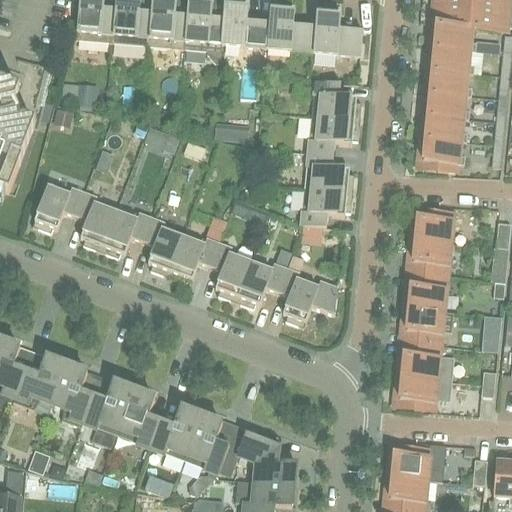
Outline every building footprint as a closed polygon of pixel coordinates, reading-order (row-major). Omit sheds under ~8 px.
[(112,47),(116,0),(115,0),(115,13),(103,12),(104,0),(79,0),(76,43),(112,47)] [(116,0),(112,47),(148,50),(152,0),(151,0),(151,16),(139,15),(140,0),(116,0)] [(164,0),(152,0),(148,50),(184,53),(188,0),(186,19),(175,18),(177,1),(164,0)] [(211,21),(212,4),(202,3),(202,0),(188,0),(184,53),(205,55),(205,57),(214,67),(219,67),(220,56),(224,5),(222,22),(211,21)] [(469,31),(471,0),(433,0),(432,15),(435,15),(434,27),(469,31)] [(471,0),(469,31),(506,34),(503,34),(505,22),(508,22),(509,0),(471,0)] [(267,52),(271,9),(270,9),(269,26),(247,24),(248,7),(224,5),(220,56),(221,56),(222,48),(267,52)] [(316,13),(315,30),(293,28),(294,11),(271,9),(267,52),(313,56),(317,13),(316,13)] [(317,13),(313,56),(360,60),(363,34),(339,32),(341,16),(317,13)] [(429,49),(475,53),(476,46),(470,46),(471,32),(506,35),(506,34),(469,31),(434,27),(431,27),(431,28),(436,29),(435,37),(430,37),(429,49)] [(503,56),(511,57),(511,55),(511,39),(505,39),(503,56)] [(427,71),(473,76),(474,69),(468,69),(469,55),(475,55),(475,53),(429,49),(429,51),(434,51),(433,60),(428,59),(427,71)] [(511,57),(503,56),(501,79),(510,80),(511,57)] [(425,94),(471,99),(471,92),(465,91),(467,77),(473,78),(473,76),(427,71),(427,73),(431,74),(431,82),(426,82),(425,94)] [(510,80),(501,79),(499,102),(507,102),(510,80)] [(311,122),(360,126),(361,107),(356,107),(356,102),(339,100),(340,87),(314,85),(311,122)] [(17,126),(9,108),(14,105),(19,94),(0,86),(0,193),(8,197),(34,128),(22,123),(17,126)] [(80,87),(78,108),(94,109),(96,88),(80,87)] [(422,117),(469,121),(469,115),(463,114),(464,100),(471,101),(471,99),(425,94),(424,96),(429,97),(428,105),(424,105),(422,117)] [(496,124),(505,125),(507,102),(499,102),(496,124)] [(167,129),(168,113),(155,112),(153,128),(167,129)] [(420,139),(466,144),(467,137),(461,137),(462,123),(468,123),(469,121),(422,117),(422,119),(427,119),(426,128),(421,127),(420,139)] [(307,157),(333,160),(334,148),(351,149),(352,145),(358,145),(360,126),(311,122),(307,157)] [(494,147),(503,148),(505,125),(496,124),(494,147)] [(217,141),(232,143),(233,129),(218,127),(217,141)] [(167,139),(162,153),(173,157),(180,139),(169,134),(167,139)] [(424,151),(419,150),(418,164),(439,166),(438,173),(437,173),(437,174),(457,176),(458,168),(464,169),(465,160),(459,159),(460,145),(466,146),(466,144),(420,139),(420,142),(425,142),(424,151)] [(503,148),(494,147),(492,171),(501,172),(503,148)] [(304,193),(352,198),(354,179),(349,178),(349,174),(332,172),(333,160),(307,157),(306,171),(313,172),(311,193),(304,192),(304,193)] [(131,243),(142,247),(151,223),(165,187),(152,182),(140,212),(144,213),(141,219),(117,210),(100,256),(118,263),(120,257),(125,259),(131,243)] [(74,222),(84,197),(71,192),(68,199),(47,191),(32,230),(51,237),(53,232),(57,234),(63,217),(74,222)] [(327,219),(344,221),(345,216),(351,217),(352,198),(304,193),(300,230),(326,232),(327,219)] [(100,256),(117,210),(84,197),(74,222),(86,226),(80,242),(84,244),(82,249),(100,256)] [(269,217),(263,214),(258,226),(264,228),(269,217)] [(411,231),(410,243),(450,247),(453,217),(433,215),(433,216),(434,217),(434,223),(417,222),(416,231),(411,231)] [(168,281),(185,235),(151,223),(142,247),(154,251),(148,267),(152,269),(150,274),(168,281)] [(508,253),(510,228),(498,227),(495,252),(508,253)] [(210,272),(219,248),(185,235),(168,281),(186,288),(188,283),(192,284),(198,268),(210,272)] [(428,280),(447,282),(450,247),(410,243),(409,256),(414,256),(413,266),(430,268),(428,280)] [(229,259),(232,253),(219,248),(210,272),(221,277),(215,293),(219,294),(217,300),(235,307),(250,267),(229,259)] [(250,267),(235,307),(253,313),(255,308),(259,309),(266,293),(277,298),(286,273),(273,269),(271,275),(250,267)] [(286,273),(277,298),(289,302),(282,318),(287,320),(285,325),(303,332),(311,311),(335,320),(337,293),(319,286),(317,292),(297,285),(299,278),(286,273)] [(404,299),(403,312),(443,316),(447,282),(428,280),(427,292),(410,290),(409,300),(404,299)] [(407,347),(422,348),(440,350),(443,316),(403,312),(402,324),(407,325),(406,334),(408,335),(407,347)] [(497,356),(499,339),(484,337),(483,355),(497,356)] [(0,345),(0,411),(4,409),(11,412),(14,406),(26,373),(14,369),(20,352),(0,345)] [(439,362),(440,350),(422,348),(420,360),(404,359),(403,368),(398,368),(397,380),(450,386),(452,363),(439,362)] [(14,406),(33,413),(41,402),(52,406),(66,370),(44,362),(38,378),(26,373),(14,406)] [(62,424),(81,431),(83,426),(93,399),(81,394),(87,378),(66,370),(52,406),(63,411),(62,424)] [(493,402),(496,377),(483,376),(481,400),(493,402)] [(448,404),(450,386),(397,380),(395,393),(400,393),(399,403),(416,405),(415,411),(414,411),(414,412),(434,414),(435,402),(448,404)] [(117,439),(133,395),(112,387),(106,403),(93,399),(83,426),(97,432),(117,439)] [(161,424),(148,419),(154,403),(133,395),(117,439),(150,452),(161,424)] [(184,464),(200,420),(179,412),(173,428),(161,424),(150,452),(165,457),(184,464)] [(200,420),(184,464),(219,477),(229,449),(216,444),(222,429),(200,420)] [(281,451),(245,437),(237,458),(257,466),(255,486),(294,490),(296,467),(279,466),(281,451)] [(387,480),(427,484),(430,454),(410,452),(410,453),(411,453),(410,460),(394,458),(393,468),(388,467),(387,480)] [(49,477),(57,463),(44,456),(36,470),(49,477)] [(496,465),(496,466),(497,466),(494,499),(493,499),(493,500),(509,501),(508,508),(511,508),(511,462),(508,462),(507,462),(507,466),(496,465)] [(472,488),(485,490),(487,465),(474,464),(472,488)] [(405,511),(423,511),(427,484),(387,480),(386,492),(390,493),(389,503),(406,504),(405,511)] [(246,506),(244,511),(274,511),(275,511),(283,511),(291,511),(294,490),(255,486),(236,484),(234,505),(246,506)] [(0,511),(18,511),(19,501),(0,498),(0,511)]
